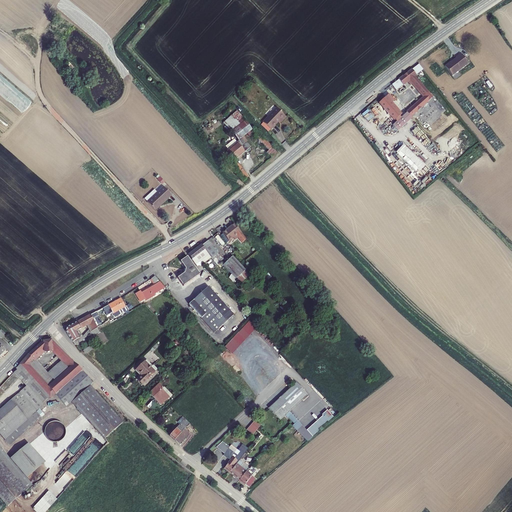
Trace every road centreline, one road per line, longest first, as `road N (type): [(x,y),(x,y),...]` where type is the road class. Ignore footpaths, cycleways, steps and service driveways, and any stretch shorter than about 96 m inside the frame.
road 1 (tertiary): [(490,0),(213,219),(119,270),(46,323)]
road 2 (unclassified): [(46,323),(141,419),(254,511)]
